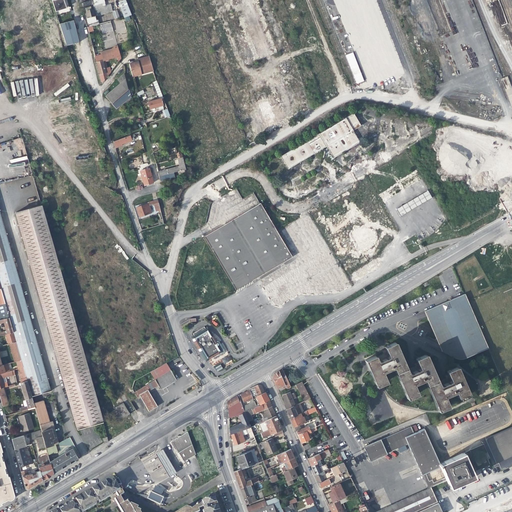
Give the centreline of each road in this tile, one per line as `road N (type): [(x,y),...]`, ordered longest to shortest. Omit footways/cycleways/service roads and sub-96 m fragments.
road 1 (residential): [(162,295),(186,202),(249,172),(280,205),(296,209),(373,164),(383,113)]
road 2 (unknown): [(177,337),(82,324),(33,163)]
road 3 (primary): [(511,219),(289,352)]
road 4 (primary): [(39,503),(190,412)]
road 5 (residential): [(260,370),(324,511)]
